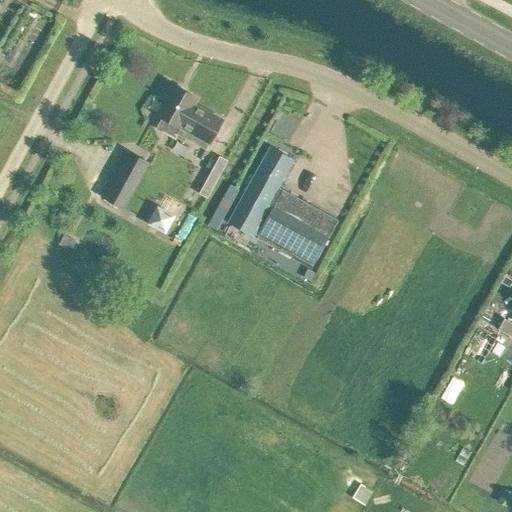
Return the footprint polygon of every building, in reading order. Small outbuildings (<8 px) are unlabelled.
[(189,141),(206,150),(221,121),(192,105),(195,99),(172,86),(172,87),(166,83),(157,100),(164,103),(156,117),(160,119),(154,129),(174,140),(180,128),(193,135),(189,141)] [(269,145),(228,222),(253,235),(256,230),(316,262),(339,219),(279,187),(294,159),(269,145)] [(121,210),(145,165),(125,153),(100,199),(121,210)] [(172,215),(156,206),(147,222),(164,231),(172,215)] [(511,325),(503,321),(497,331),(510,338),(511,334),(511,325)] [(499,353),(505,340),(474,325),(462,352),(482,361),(488,347),(499,353)] [(464,448),(456,461),(463,465),(470,452),(464,448)] [(360,484),(351,498),(364,506),(373,491),(360,484)] [(511,506),(511,493),(503,489),(496,502),(510,510),(511,506)]
